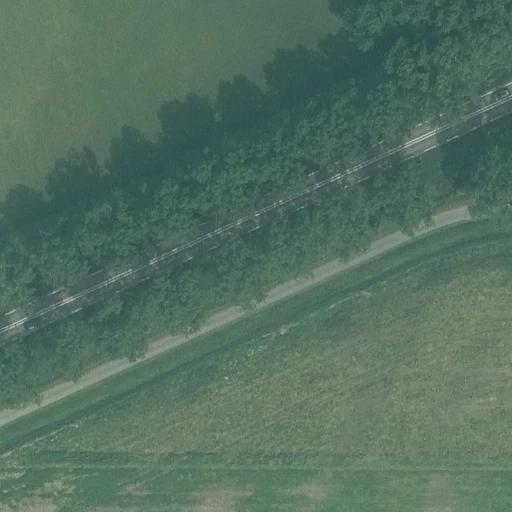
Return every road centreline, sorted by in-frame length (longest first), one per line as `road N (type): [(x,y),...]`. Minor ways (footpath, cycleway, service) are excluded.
road 1 (primary): [(0,332),(511,98)]
road 2 (unclassified): [(0,419),(438,222),(511,207)]
